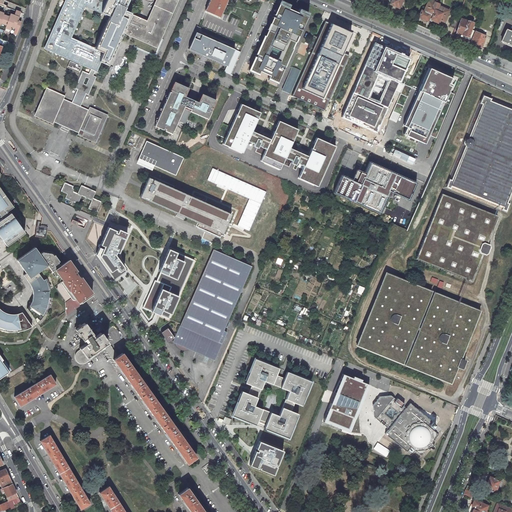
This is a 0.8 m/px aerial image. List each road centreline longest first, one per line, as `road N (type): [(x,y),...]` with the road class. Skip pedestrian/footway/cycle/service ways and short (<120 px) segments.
road 1 (unclassified): [(261,511),(0,143)]
road 2 (primary): [(312,0),(511,88)]
road 3 (tertiary): [(470,396),(427,511)]
